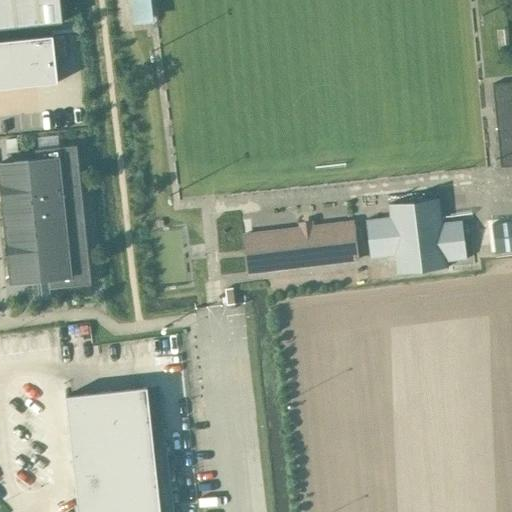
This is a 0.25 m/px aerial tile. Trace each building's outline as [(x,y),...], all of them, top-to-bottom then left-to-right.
[(0,0),(0,28),(63,22),(60,0),(0,0)] [(158,29),(154,0),(132,0),(135,23),(152,22),(153,29),(158,29)] [(53,36),(0,41),(0,88),(58,83),(53,36)] [(511,81),(493,83),(501,167),(511,165),(511,81)] [(17,138),(6,140),(7,153),(18,152),(17,138)] [(37,159),(0,163),(0,174),(11,282),(50,278),(51,288),(92,284),(77,145),(36,149),(37,159)] [(366,220),(371,259),(394,256),(397,274),(447,267),(447,261),(467,259),(462,220),(442,223),(439,198),(388,204),(390,217),(366,220)] [(253,218),(241,219),(243,233),(255,232),(253,218)] [(244,234),(245,250),(248,272),(358,259),(354,221),(244,234)] [(511,221),(492,224),(496,253),(511,250),(511,221)] [(233,288),(225,289),(227,304),(235,303),(233,288)] [(154,447),(147,386),(65,395),(78,511),(161,511),(161,508),(173,507),(166,445),(154,447)]
